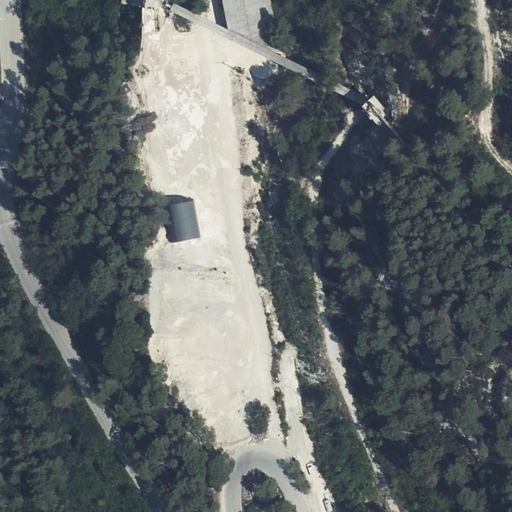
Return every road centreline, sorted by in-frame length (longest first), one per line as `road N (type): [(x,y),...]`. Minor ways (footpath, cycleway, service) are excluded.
road 1 (track): [(393,511),(329,334),(315,208),(351,121),(403,140),(402,86),(446,0)]
road 2 (track): [(239,455),(262,362),(234,256),(209,0)]
road 3 (track): [(511,175),(483,147),(487,0)]
